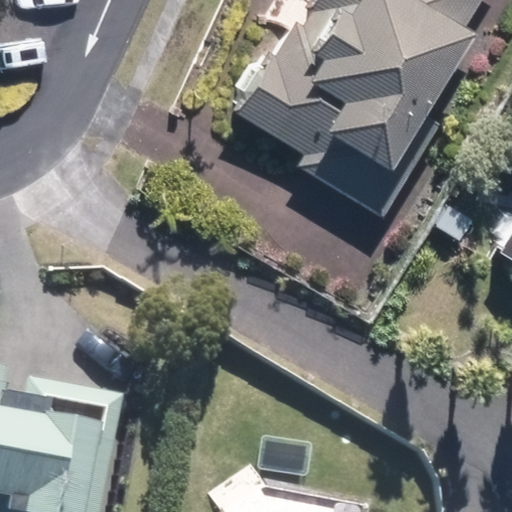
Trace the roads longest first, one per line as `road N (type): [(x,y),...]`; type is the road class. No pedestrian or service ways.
road 1 (unknown): [(0,226),(172,282),(511,492)]
road 2 (residential): [(109,0),(66,97),(18,153),(0,159)]
